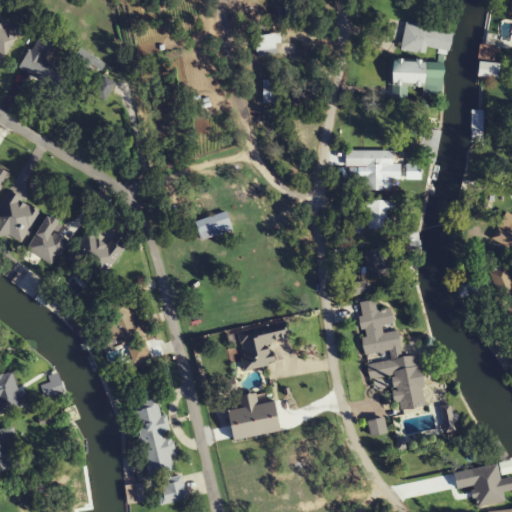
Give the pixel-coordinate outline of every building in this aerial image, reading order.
[(401,50),(426,55),(427,48),(450,52),(454,31),(406,22),(401,50)] [(257,58),(278,55),(276,44),(282,44),(280,33),(254,37),(257,58)] [(45,59),(54,43),(40,35),(20,68),(58,91),(69,73),(45,59)] [(480,59),(495,60),(496,46),(480,45),(480,59)] [(393,61),(392,99),(407,99),(407,87),(423,88),(423,95),(444,96),(444,62),(393,61)] [(115,83),(104,77),(95,94),(106,100),(115,83)] [(276,80),(263,80),(263,104),(276,104),(276,80)] [(393,151),(346,151),(346,167),(367,167),(367,191),(393,191),(393,151)] [(1,238),(33,238),(33,207),(26,207),(26,194),(1,194),(1,238)] [(395,229),(395,201),(366,201),(366,229),(395,229)] [(233,231),(227,212),(195,222),(201,241),(233,231)] [(54,232),(61,222),(51,215),(27,247),(52,265),(68,243),(54,232)] [(67,259),(100,283),(130,242),(117,233),(108,245),(88,231),(67,259)] [(511,240),(511,235),(503,231),(497,241),(508,247),(511,240)] [(383,250),(365,250),(366,275),(394,273),(393,262),(383,262),(383,250)] [(511,289),(511,282),(506,267),(490,273),(498,295),(511,289)] [(460,296),(478,294),(478,285),(459,286),(460,296)] [(426,407),(420,356),(402,358),(399,331),(384,333),(383,326),(394,325),(392,309),(379,311),(377,300),(358,302),(365,355),(389,353),(390,361),(367,364),(369,379),(395,376),(398,410),(426,407)] [(125,344),(148,336),(141,319),(137,321),(130,301),(111,308),(125,344)] [(276,364),(271,342),(288,338),(285,322),(237,332),(245,370),(276,364)] [(150,478),(174,472),(171,455),(176,454),(167,415),(162,416),(158,399),(134,405),(150,478)] [(386,434),(385,419),(369,421),(370,436),(386,434)] [(0,471),(15,468),(10,443),(17,442),(13,427),(0,429),(0,471)] [(163,505),(187,500),(182,476),(158,480),(163,505)]
